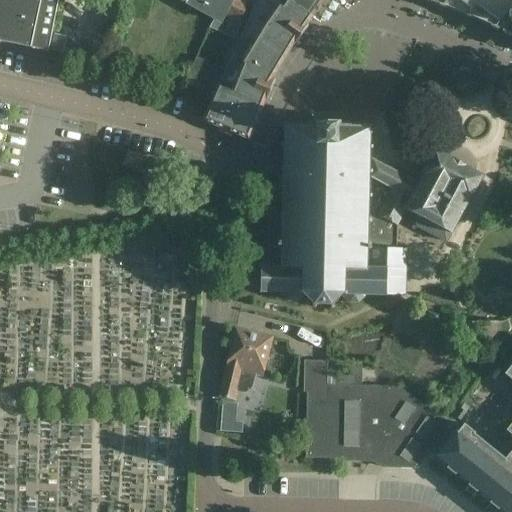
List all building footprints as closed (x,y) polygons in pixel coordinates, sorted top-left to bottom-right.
[(0,0),(0,42),(30,49),(40,0),(0,0)] [(57,0),(40,0),(30,49),(48,52),(57,0)] [(146,19),(151,0),(131,0),(127,13),(146,19)] [(182,0),(221,22),(224,16),(232,0),(182,0)] [(282,35),(249,14),(213,94),(202,121),(249,140),(265,99),(267,100),(275,80),(272,79),(294,43),(295,43),(307,26),(306,25),(323,0),(288,0),(286,4),(291,8),(286,14),(293,19),(282,35)] [(246,0),(232,0),(224,16),(239,23),(250,1),(246,0)] [(288,0),(255,0),(249,13),(249,14),(282,35),(293,19),(286,14),(291,8),(286,4),(288,0)] [(511,0),(443,0),(449,2),(475,12),(500,23),(506,17),(510,20),(511,22),(511,24),(511,0)] [(199,82),(206,61),(193,57),(186,77),(199,82)] [(405,208),(419,180),(417,177),(415,178),(414,180),(370,156),(370,149),(373,149),(373,144),(370,144),(370,131),(372,131),(372,129),(372,128),(370,127),(369,126),(365,127),(348,127),(349,126),(339,126),(339,121),(332,121),(332,122),(314,122),(314,126),(306,125),(305,126),(288,126),(288,125),(284,126),(284,127),(282,127),(282,131),(284,131),(284,143),(281,143),(281,147),(284,148),(283,167),(281,167),(279,196),(283,196),(282,216),(268,216),(267,265),(261,265),(261,292),(282,292),(282,295),(288,301),(296,301),(304,294),(312,304),(311,306),(315,308),(316,305),(328,305),(331,308),(334,306),(332,304),(342,295),(348,302),(358,302),(364,296),(364,294),(404,295),(405,248),(396,248),(397,224),(405,208)] [(434,151),(419,180),(405,208),(421,216),(416,225),(446,241),(450,232),(452,233),(483,176),(434,151)] [(150,161),(126,152),(121,166),(145,175),(150,161)] [(271,337),(235,329),(219,396),(234,399),(236,392),(245,394),(253,389),(256,375),(262,376),(271,337)] [(498,357),(493,365),(500,370),(505,362),(498,357)] [(327,361),(325,361),(303,361),(304,394),(306,394),(305,456),(305,459),(344,459),(350,459),(374,460),(379,463),(384,467),(387,468),(417,469),(439,438),(444,431),(450,423),(449,423),(430,410),(396,386),(375,386),(326,385),(327,361)] [(511,445),(503,457),(474,435),(475,433),(464,425),(458,432),(457,431),(436,457),(470,484),(469,486),(477,493),(479,491),(491,501),(490,503),(499,510),(500,508),(504,511),(511,511),(511,362),(510,366),(511,367),(505,375),(511,380),(511,445)] [(234,430),(234,403),(219,403),(219,430),(234,430)]
